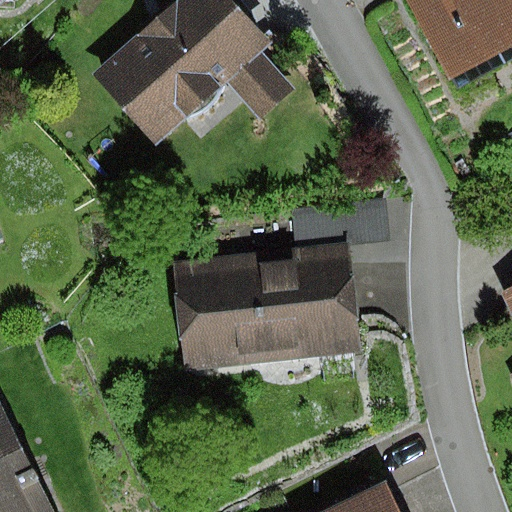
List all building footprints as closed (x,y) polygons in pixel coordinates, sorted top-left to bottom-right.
[(0,0),(0,7),(3,10),(14,0),(0,0)] [(238,0),(185,0),(93,80),(155,152),(233,85),(263,119),(294,91),(268,61),(281,49),(238,0)] [(511,0),(408,0),(452,88),(511,58),(511,0)] [(249,263),(178,268),(185,365),(369,352),(363,264),(402,262),(398,207),(246,217),(249,263)] [(511,288),(499,295),(511,321),(511,372),(508,375),(511,382),(511,288)] [(47,511),(4,410),(0,411),(0,511),(47,511)] [(397,511),(387,488),(333,511),(397,511)]
